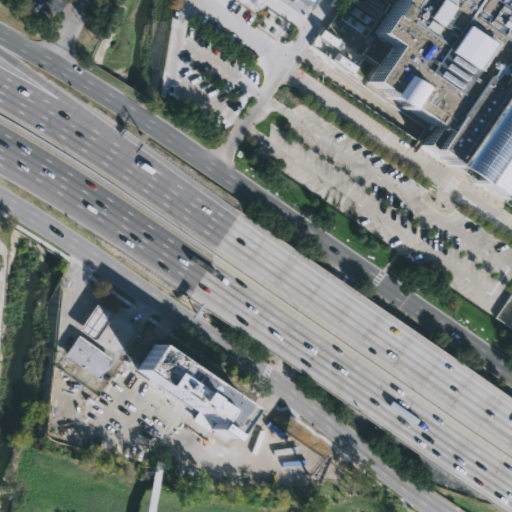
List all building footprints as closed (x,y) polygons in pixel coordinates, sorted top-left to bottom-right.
[(376,31),(397,0),(511,0),(511,177),(503,189),(498,196),(460,170),(421,143),(434,125),(370,81),(396,44),(376,31)] [(333,47),(338,42),(322,29),(318,34),(333,47)] [(222,81),(234,58),(205,42),(192,64),(222,81)] [(179,81),(209,99),(216,88),(187,69),(179,81)] [(181,100),(201,109),(205,99),(185,91),(181,100)] [(75,328),(92,304),(108,315),(91,340),(75,328)] [(109,358),(95,378),(61,355),(75,335),(109,358)] [(248,410),(226,442),(218,437),(223,429),(131,366),(148,341),(248,410)]
